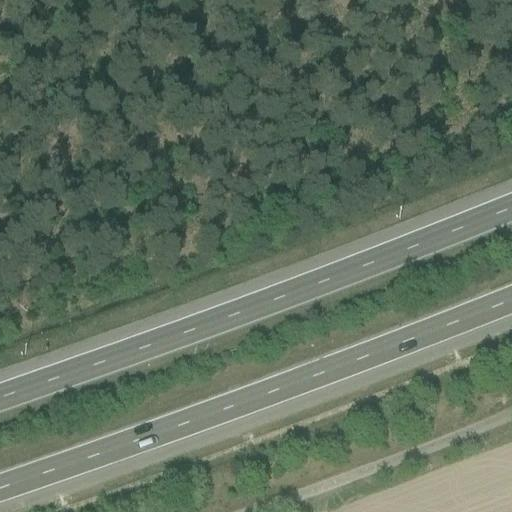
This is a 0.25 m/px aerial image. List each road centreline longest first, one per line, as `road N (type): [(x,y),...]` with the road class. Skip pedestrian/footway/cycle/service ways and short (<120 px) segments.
road 1 (trunk): [(511,205),(313,287),(0,399)]
road 2 (trunk): [(0,490),(511,301)]
road 3 (unclassified): [(254,511),(511,416)]
